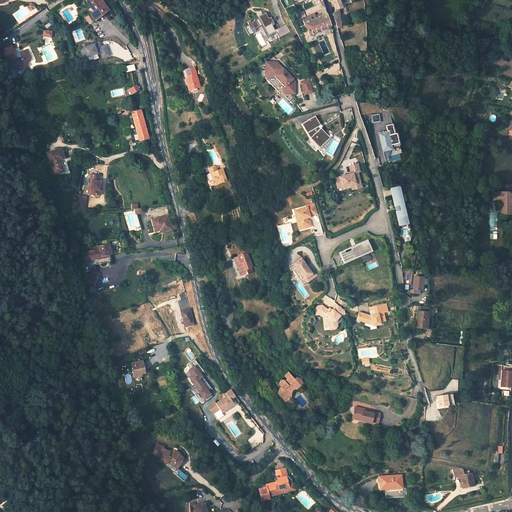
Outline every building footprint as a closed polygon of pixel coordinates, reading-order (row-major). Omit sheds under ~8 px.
[(110,10),(102,0),(87,0),(86,1),(93,11),(90,14),(95,21),(110,10)] [(314,0),(318,7),(315,9),(317,12),(321,10),(321,8),(324,8),(321,0),(314,0)] [(326,0),(327,1),(331,2),(331,3),(332,4),(333,5),(333,6),(334,7),(334,8),(334,10),(334,11),(334,13),(332,14),(336,28),(341,27),(339,9),(341,8),(338,0),(326,0)] [(64,2),(57,6),(59,11),(67,6),(64,2)] [(248,25),(244,27),(249,35),(253,33),(254,35),(264,30),(267,36),(275,32),(278,38),(290,32),(285,24),(274,30),(271,23),(273,22),(268,11),(260,15),(261,16),(255,19),(255,20),(250,22),(250,21),(247,22),(248,25)] [(309,35),(331,26),(326,11),(303,21),(309,35)] [(95,21),(90,14),(85,17),(90,24),(95,21)] [(107,56),(114,55),(112,44),(107,45),(105,45),(104,41),(89,44),(87,47),(88,52),(92,51),(92,53),(103,51),(107,53),(107,56)] [(7,44),(0,47),(0,55),(1,58),(4,57),(9,67),(13,65),(16,72),(19,77),(21,77),(26,75),(26,74),(28,73),(26,68),(25,64),(29,62),(30,58),(27,50),(18,54),(16,53),(14,49),(13,50),(11,45),(8,46),(7,44)] [(276,62),(265,62),(266,78),(280,93),(295,93),(295,81),(276,62)] [(199,86),(194,70),(185,73),(187,82),(185,82),(187,90),(199,86)] [(309,79),(301,82),(304,94),(312,92),(309,79)] [(148,138),(140,110),(131,112),(137,134),(135,134),(136,136),(134,137),(135,141),(139,140),(139,141),(148,138)] [(315,115),(301,124),(310,138),(314,142),(318,145),(320,147),(326,152),(333,155),(340,141),(333,138),(331,136),(322,127),(320,128),(319,126),(320,124),(315,115)] [(380,115),(372,116),(373,124),(381,123),(380,115)] [(388,133),(391,146),(397,145),(393,125),(387,127),(388,133)] [(29,129),(23,131),(25,138),(32,135),(29,129)] [(380,137),(383,149),(391,147),(391,146),(388,133),(382,134),(383,136),(380,137)] [(60,148),(45,152),(50,173),(63,170),(59,155),(62,154),(60,148)] [(351,174),(335,178),(338,188),(351,185),(356,184),(356,186),(361,184),(358,172),(360,172),(358,164),(349,166),(351,174)] [(204,175),(208,187),(225,181),(221,169),(216,171),(214,172),(212,168),(207,170),(208,174),(204,175)] [(99,187),(99,184),(100,180),(99,180),(97,179),(98,173),(91,172),(90,178),(89,184),(91,184),(90,192),(100,193),(101,188),(100,188),(98,187),(99,187)] [(396,208),(400,226),(408,224),(400,187),(391,189),(394,202),(395,208),(396,208)] [(499,215),(511,215),(511,201),(510,201),(510,193),(493,192),(492,199),(500,199),(500,201),(499,215)] [(82,203),(75,204),(76,212),(83,211),(82,203)] [(317,213),(314,203),(306,205),(307,207),(294,211),(296,220),(298,219),(299,225),(301,224),(303,226),(304,228),(311,226),(309,221),(307,220),(306,217),(309,217),(309,215),(317,213)] [(172,228),(169,214),(153,219),(156,232),(172,228)] [(351,250),(345,253),(348,260),(372,250),(367,240),(350,247),(351,250)] [(109,245),(98,247),(98,250),(88,252),(82,253),(83,262),(89,261),(100,259),(99,256),(109,254),(111,254),(109,245)] [(351,250),(350,247),(339,252),(343,262),(348,260),(345,253),(351,250)] [(251,267),(246,253),(236,256),(237,257),(232,259),(235,267),(233,268),(237,277),(245,274),(245,275),(252,272),(250,268),(251,267)] [(301,258),(293,263),(304,279),(306,277),(309,281),(312,278),(310,275),(312,274),(310,272),(301,258)] [(94,275),(84,278),(86,286),(96,282),(94,275)] [(424,278),(414,277),(413,290),(414,290),(414,294),(421,294),(421,290),(422,291),(424,278)] [(185,291),(179,293),(180,300),(187,299),(185,291)] [(187,299),(177,302),(184,327),(192,325),(190,317),(191,317),(187,299)] [(371,321),(373,327),(381,325),(381,323),(386,322),(384,313),(388,312),(386,304),(373,307),(375,315),(370,316),(369,308),(359,312),(356,320),(364,323),(368,325),(369,320),(371,321)] [(329,325),(329,326),(329,330),(335,329),(338,326),(337,322),(336,321),(340,314),(345,314),(344,310),(337,305),(334,309),(333,309),(331,311),(328,312),(328,310),(322,305),(317,306),(315,309),(316,315),(319,314),(323,317),(325,317),(326,322),(329,325)] [(425,306),(414,305),(411,327),(423,328),(425,306)] [(203,371),(195,360),(191,363),(193,366),(191,368),(195,372),(189,377),(191,379),(190,380),(193,384),(194,383),(197,387),(194,389),(197,394),(199,393),(202,396),(206,401),(213,396),(208,390),(212,387),(205,380),(201,384),(197,380),(204,375),(202,373),(203,371)] [(143,374),(140,361),(129,365),(133,377),(143,374)] [(511,375),(511,370),(501,370),(500,386),(511,387),(511,377),(511,375)] [(294,389),(301,384),(302,380),(297,379),(295,380),(290,373),(286,376),(288,380),(285,382),(285,381),(284,381),(283,381),(282,381),(281,381),(280,382),(280,383),(280,384),(280,385),(281,385),(282,387),(281,388),(280,389),(278,392),(285,401),(290,397),(289,393),(289,391),(293,388),(294,389)] [(197,394),(194,389),(193,390),(199,398),(202,396),(199,393),(197,394)] [(230,389),(225,393),(226,396),(227,395),(230,400),(235,396),(230,389)] [(511,390),(503,389),(502,397),(510,398),(511,390)] [(437,395),(438,407),(453,405),(452,394),(437,395)] [(230,400),(227,395),(226,396),(215,403),(217,406),(221,412),(233,404),(230,400)] [(214,402),(208,407),(211,411),(217,406),(215,403),(214,402)] [(358,421),(371,424),(371,422),(378,424),(380,414),(374,413),(374,414),(364,412),(365,411),(355,408),(352,417),(359,419),(358,421)] [(161,460),(168,463),(167,466),(172,468),(174,466),(175,464),(176,463),(178,465),(184,458),(179,454),(180,453),(176,451),(175,452),(170,450),(170,451),(163,449),(161,452),(159,451),(157,455),(162,457),(161,460)] [(463,469),(452,466),(454,477),(460,476),(462,487),(473,485),(471,473),(464,474),(463,469)] [(278,481),(266,485),(267,487),(269,497),(278,494),(277,489),(289,486),(284,468),(276,471),(278,481)] [(400,475),(378,477),(379,490),(388,489),(388,487),(401,486),(400,475)] [(269,497),(267,487),(259,489),(262,501),(270,499),(269,497)] [(206,511),(205,503),(194,506),(195,511),(206,511)]
